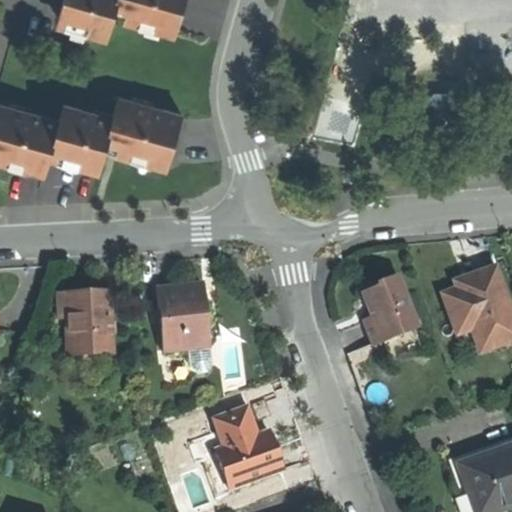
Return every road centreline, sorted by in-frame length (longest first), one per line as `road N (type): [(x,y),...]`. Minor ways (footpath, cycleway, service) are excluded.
road 1 (residential): [(367,511),(316,378),(289,256),(267,230)]
road 2 (residential): [(0,238),(267,230)]
road 3 (residential): [(267,230),(319,236),(372,219),(511,207)]
road 4 (residential): [(267,230),(234,112),(253,0)]
